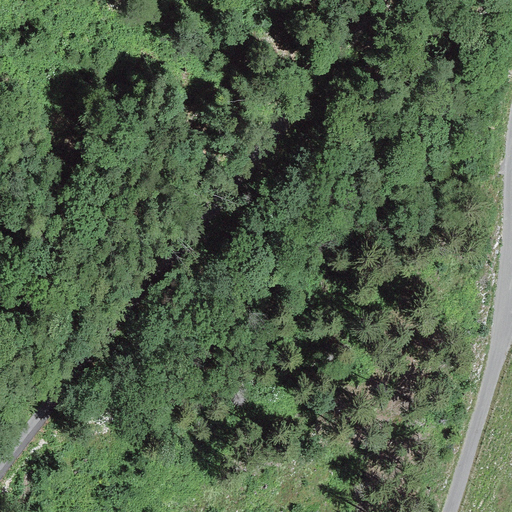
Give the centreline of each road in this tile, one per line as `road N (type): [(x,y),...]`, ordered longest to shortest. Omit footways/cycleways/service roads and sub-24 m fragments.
road 1 (track): [(365,0),(260,157),(0,469)]
road 2 (track): [(453,511),(496,371),(511,269)]
